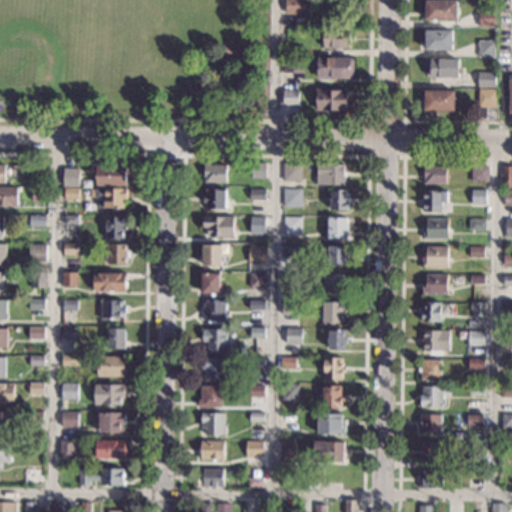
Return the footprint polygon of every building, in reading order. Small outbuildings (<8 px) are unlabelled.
[(306,0),(306,14),(285,14),(285,0),(306,0)] [(456,0),(456,19),(424,19),(424,0),(456,0)] [(494,26),(478,26),(478,10),(494,10),(494,26)] [(307,25),(287,25),(287,16),(307,16),(307,25)] [(352,40),(349,40),(349,47),(322,47),(322,28),(352,28),(352,40)] [(451,49),(424,49),(424,30),(452,30),(451,49)] [(494,57),(477,57),(477,56),(477,40),(494,40),(494,57)] [(301,55),(284,55),(284,45),(301,45),(301,55)] [(349,58),(353,58),(353,76),(349,76),(349,77),(316,77),(316,56),(349,56),(349,58)] [(300,73),(283,72),(283,58),(300,58),(300,73)] [(459,78),(428,78),(428,69),(424,69),(424,58),(459,58),(459,78)] [(495,87),(477,86),(477,72),(495,72),(495,87)] [(346,98),(353,98),(353,111),(315,111),(315,88),(346,88),(346,98)] [(298,105),(283,105),(283,89),(298,89),(298,105)] [(495,107),(477,107),(477,89),(495,90),(495,107)] [(453,110),(424,110),(424,90),(453,90),(453,110)] [(331,163),(343,163),(343,169),(345,170),(345,177),(343,177),(343,185),(316,185),(316,163),(325,163),(325,160),(331,161),(331,163)] [(266,163),(266,178),(251,178),(251,162),(266,163)] [(210,164),(226,164),(226,183),(204,183),(204,163),(210,163),(210,164)] [(300,181),(282,181),(282,163),(301,164),(300,181)] [(27,176),(12,175),(12,164),(27,165),(27,176)] [(429,165),(446,166),(446,184),(423,184),(423,164),(429,164),(429,165)] [(118,166),(126,166),(126,186),(95,185),(96,166),(105,166),(105,165),(118,165),(118,166)] [(511,187),(499,187),(500,165),(511,165),(511,187)] [(488,181),(471,181),(471,166),(488,166),(488,181)] [(71,184),(61,184),(61,169),(70,169),(71,169),(71,184)] [(0,186),(18,187),(17,206),(11,205),(11,206),(0,206),(0,186)] [(47,201),(32,201),(32,187),(47,188),(47,201)] [(127,201),(124,201),(124,208),(98,208),(98,198),(94,198),(94,197),(89,197),(90,188),(94,188),(94,187),(127,187),(127,201)] [(79,198),(65,198),(65,188),(79,188),(79,198)] [(226,197),(229,197),(229,209),(205,209),(205,203),(203,203),(203,194),(205,194),(205,188),(226,188),(226,197)] [(265,200),(249,200),(249,188),(265,189),(265,200)] [(302,189),(302,207),(282,207),(283,188),(302,189)] [(347,209),(330,209),(330,189),(347,189),(347,209)] [(485,204),(471,204),(471,189),(485,189),(485,204)] [(447,204),(442,204),(442,211),(421,211),(422,190),(447,191),(447,204)] [(511,204),(503,204),(503,190),(511,190),(511,204)] [(78,224),(63,224),(63,214),(78,214),(78,224)] [(124,224),(126,224),(125,231),(124,231),(124,240),(105,239),(105,215),(124,215),(124,224)] [(45,216),(45,227),(29,227),(29,216),(45,216)] [(234,237),(209,237),(209,236),(206,236),(206,230),(201,230),(201,216),(234,217),(234,237)] [(264,233),(250,233),(250,216),(264,217),(264,233)] [(301,235),(283,235),(283,216),(301,217),(301,235)] [(346,238),(327,238),(327,237),(325,237),(325,229),(327,229),(327,217),(346,217),(346,238)] [(447,230),(449,230),(449,239),(422,239),(422,224),(425,224),(425,218),(447,218),(447,230)] [(485,220),(484,229),(468,229),(469,219),(485,220)] [(45,252),(31,252),(31,242),(46,242),(45,252)] [(78,255),(63,254),(63,242),(78,242),(78,255)] [(127,250),(129,250),(129,258),(127,257),(127,264),(107,264),(108,243),(127,244),(127,250)] [(221,265),(200,265),(201,244),(221,244),(221,265)] [(262,254),(249,254),(250,244),(263,244),(262,254)] [(347,265),(327,264),(328,262),(325,262),(325,253),(327,254),(327,244),(347,245),(347,265)] [(298,256),(282,256),(282,245),(298,245),(298,256)] [(448,267),(421,267),(421,251),(425,252),(425,246),(448,246),(448,267)] [(483,258),(469,257),(469,246),(484,246),(483,258)] [(511,264),(503,264),(503,253),(511,253),(511,264)] [(127,280),(125,280),(125,292),(93,292),(94,271),(127,272),(127,280)] [(46,272),(46,288),(31,287),(31,272),(46,272)] [(77,286),(61,286),(61,272),(77,272),(77,286)] [(219,281),(221,281),(221,294),(200,293),(201,272),(219,272),(219,281)] [(264,288),(249,288),(249,272),(264,273),(264,288)] [(343,277),(346,277),(346,287),(344,287),(343,294),(324,294),(324,272),(343,273),(343,277)] [(297,288),(282,288),(282,273),(295,273),(297,273),(297,288)] [(446,295),(421,295),(421,279),(425,279),(425,274),(447,274),(446,295)] [(484,275),(484,284),(469,284),(469,275),(484,275)] [(511,286),(502,286),(502,275),(511,275),(511,286)] [(45,310),(29,310),(29,298),(45,299),(45,310)] [(77,299),(77,310),(61,309),(62,299),(77,299)] [(123,304),(126,304),(126,313),(123,313),(123,319),(100,319),(100,299),(123,300),(123,304)] [(265,300),(265,310),(248,309),(249,299),(265,300)] [(226,321),(203,321),(203,314),(200,314),(201,308),(203,308),(204,300),(226,301),(226,321)] [(296,315),(281,314),(282,301),(296,301),(296,315)] [(342,308),(345,308),(344,316),(342,316),(342,324),(322,324),(323,301),(343,301),(342,308)] [(441,322),(421,321),(421,301),(441,301),(441,322)] [(484,316),(471,315),(471,302),(484,302),(484,316)] [(511,317),(500,317),(500,302),(511,302),(511,317)] [(44,327),(44,339),(28,338),(28,327),(44,327)] [(264,337),(249,337),(250,327),(264,327),(264,337)] [(76,337),(61,336),(61,328),(76,328),(76,337)] [(124,348),(108,348),(109,328),(125,328),(124,348)] [(226,337),(230,337),(229,351),(206,350),(207,342),(200,342),(201,328),(226,329),(226,337)] [(301,343),(285,343),(285,328),(302,328),(301,343)] [(345,350),(329,350),(329,329),(345,329),(345,350)] [(450,351),(442,351),(442,354),(428,354),(428,350),(421,350),(421,329),(450,330),(450,351)] [(511,345),(502,345),(502,329),(511,329),(511,345)] [(483,346),(468,346),(468,331),(484,332),(483,346)] [(43,366),(29,366),(29,354),(44,354),(43,366)] [(78,366),(61,365),(61,354),(75,354),(78,354),(78,366)] [(124,377),(96,376),(97,362),(99,362),(99,355),(125,356),(124,377)] [(263,367),(246,367),(246,356),(264,357),(263,367)] [(296,368),(280,367),(281,356),(296,356),(296,368)] [(511,357),(511,370),(502,370),(502,357),(511,357)] [(225,379),(204,378),(204,369),(200,369),(200,358),(226,359),(225,379)] [(342,365),(344,365),(344,372),(342,372),(342,381),(323,380),(323,358),(342,358),(342,365)] [(483,369),(467,368),(468,358),(484,358),(483,369)] [(440,380),(420,380),(420,372),(417,372),(417,367),(420,367),(420,359),(440,360),(440,380)] [(0,382),(14,383),(13,403),(0,402),(0,382)] [(44,394),(29,394),(29,382),(44,382),(44,394)] [(78,399),(61,399),(61,383),(78,383),(78,399)] [(125,399),(122,399),(122,405),(94,405),(95,384),(125,384),(125,399)] [(298,400),(282,400),(282,384),(298,384),(298,400)] [(263,397),(249,397),(249,385),(263,385),(263,397)] [(341,394),(344,394),(344,402),(341,402),(341,410),(321,409),(322,385),(341,385),(341,394)] [(483,396),(468,395),(468,385),(483,385),(483,396)] [(221,406),(201,406),(201,386),(221,386),(221,406)] [(449,396),(444,396),(444,407),(419,407),(419,393),(421,393),(422,386),(449,386),(449,396)] [(511,397),(500,397),(500,387),(511,387),(511,397)] [(43,421),(27,421),(27,410),(43,410),(43,421)] [(77,427),(61,426),(61,411),(78,411),(77,427)] [(125,425),(122,425),(122,433),(96,433),(97,411),(125,412),(125,425)] [(263,421),(249,421),(249,411),(264,411),(263,421)] [(224,435),(204,434),(204,428),(200,428),(200,412),(224,413),(224,435)] [(298,430),(281,429),(281,412),(298,412),(298,430)] [(511,428),(500,428),(501,413),(511,413),(511,428)] [(341,418),(344,418),(344,435),(317,435),(317,414),(341,414),(341,418)] [(440,434),(419,433),(419,425),(417,425),(417,420),(419,420),(419,414),(441,414),(440,434)] [(483,415),(482,425),(466,425),(466,414),(483,415)] [(74,439),(74,456),(58,456),(59,438),(74,439)] [(127,457),(118,457),(118,459),(96,459),(96,440),(127,441),(127,457)] [(224,461),(200,460),(201,440),(224,441),(224,461)] [(262,457),(245,456),(245,440),(263,440),(262,457)] [(11,463),(2,462),(1,469),(0,468),(0,441),(11,442),(11,463)] [(295,457),(279,457),(279,441),(295,442),(295,457)] [(442,453),(437,453),(437,462),(419,462),(419,441),(442,442),(442,453)] [(344,463),(313,462),(314,442),(344,442),(344,463)] [(480,467),(467,466),(467,450),(480,450),(480,467)] [(223,487),(196,486),(196,476),(201,476),(202,467),(224,468),(223,487)] [(123,478),(125,478),(125,485),(99,485),(99,484),(97,483),(97,482),(90,482),(90,485),(78,485),(78,468),(89,468),(89,474),(99,474),(99,468),(123,468),(123,478)] [(43,484),(24,484),(24,469),(43,469),(43,484)] [(443,488),(418,487),(419,474),(421,474),(421,470),(443,470),(443,488)] [(262,486),(248,486),(248,477),(262,477),(262,486)] [(481,478),(481,488),(468,488),(468,477),(481,478)] [(356,511),(343,511),(344,499),(357,499),(356,511)] [(62,502),(62,511),(52,511),(52,501),(62,502)] [(90,511),(80,511),(80,501),(90,501),(90,511)] [(269,511),(258,511),(258,501),(269,501),(269,511)] [(15,511),(0,511),(0,502),(15,502),(15,511)] [(35,511),(24,511),(24,502),(35,502),(35,511)] [(210,511),(200,511),(200,502),(210,502),(210,511)] [(230,511),(214,511),(215,502),(230,502),(230,511)] [(506,511),(491,511),(491,503),(492,503),(506,503),(506,511)]
